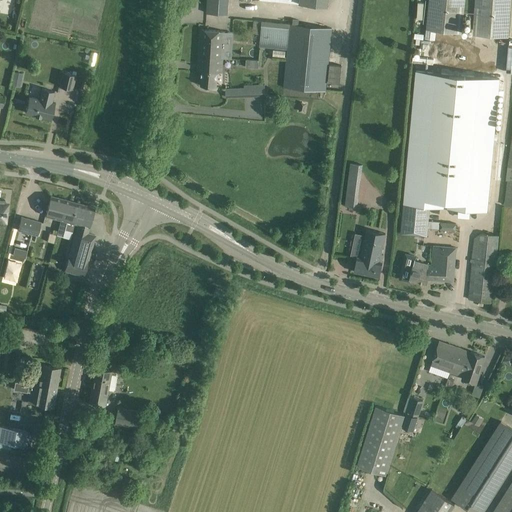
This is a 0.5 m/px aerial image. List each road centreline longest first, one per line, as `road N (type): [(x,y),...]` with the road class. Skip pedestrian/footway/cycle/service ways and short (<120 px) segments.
road 1 (tertiary): [(511,334),(318,285),(151,197)]
road 2 (unclassified): [(46,511),(87,326),(151,197)]
road 3 (track): [(318,285),(355,32)]
road 4 (unclassified): [(134,190),(163,116),(177,0)]
road 5 (tertiary): [(134,190),(0,158)]
